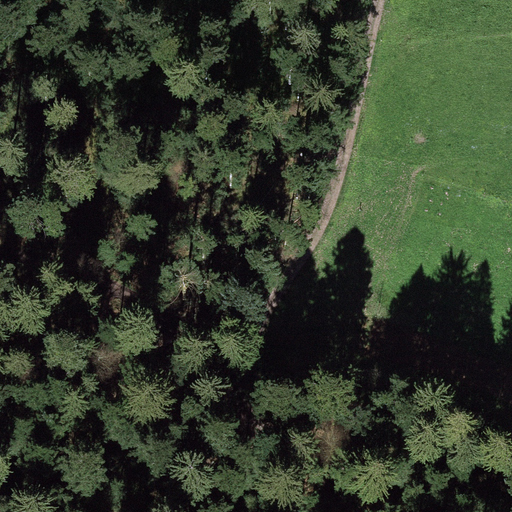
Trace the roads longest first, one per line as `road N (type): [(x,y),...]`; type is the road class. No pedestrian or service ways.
road 1 (track): [(0,255),(107,282),(229,342),(318,435),(368,511)]
road 2 (track): [(378,0),(324,218),(264,304),(204,326),(189,393)]
